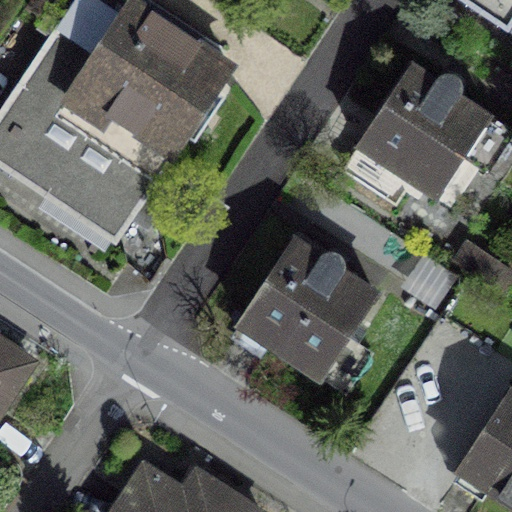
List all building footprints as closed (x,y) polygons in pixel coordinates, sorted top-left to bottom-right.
[(65,0),(0,112),(0,186),(138,266),(247,79),(125,9),(129,0),(65,0)] [(511,180),(511,125),(429,67),(351,177),(460,254),(511,180)] [(405,305),(313,242),(255,332),(350,394),(405,305)] [(0,457),(59,365),(0,328),(0,457)] [(511,419),(472,483),(511,508),(511,419)] [(198,495),(151,468),(126,511),(273,511),(209,476),(198,495)]
